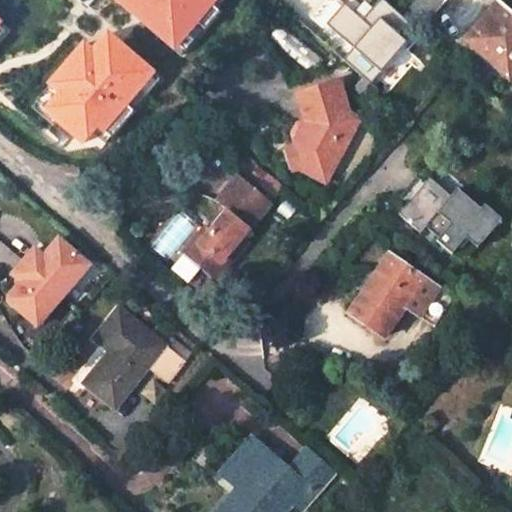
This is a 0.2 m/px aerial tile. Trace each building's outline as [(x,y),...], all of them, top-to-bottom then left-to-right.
[(263,0),(238,0),(252,13),(263,0)] [(263,0),(252,13),(254,15),(266,0),(263,0)] [(372,78),(413,31),(378,0),(364,17),(345,1),(327,22),(355,46),(347,56),(372,78)] [(511,9),(501,0),(498,0),(465,39),(510,77),(511,74),(511,9)] [(139,22),(103,11),(86,71),(104,76),(122,81),(118,97),(141,103),(150,72),(153,73),(174,1),(139,22)] [(141,117),(153,73),(150,72),(141,103),(118,97),(122,81),(104,76),(99,105),(141,117)] [(291,132),(296,147),(301,145),(307,164),(330,176),(359,118),(350,113),(340,80),(299,92),(306,118),(297,121),(291,132)] [(296,147),(288,149),(294,168),(299,167),(328,181),(330,176),(307,164),(301,145),(296,147)] [(275,199),(242,172),(219,200),(231,209),(209,236),(206,241),(233,263),(254,237),(248,232),(275,199)] [(504,219),(487,203),(483,208),(460,187),(453,194),(433,175),(400,210),(420,229),(429,219),(442,230),(436,237),(451,251),(466,235),(478,247),(504,219)] [(209,236),(203,232),(190,248),(223,276),(233,263),(206,241),(209,236)] [(91,267),(61,242),(46,259),(37,252),(15,277),(24,285),(11,300),(11,304),(40,328),(91,267)] [(440,288),(388,253),(349,311),(386,336),(407,306),(437,325),(448,309),(433,298),(440,288)] [(112,352),(86,387),(116,410),(148,367),(168,383),(186,359),(118,308),(95,339),(112,352)] [(287,469),(250,437),(221,471),(239,486),(217,511),(284,511),(294,501),(302,508),(333,472),(305,448),(287,469)] [(488,499),(474,486),(468,492),(481,505),(488,499)]
